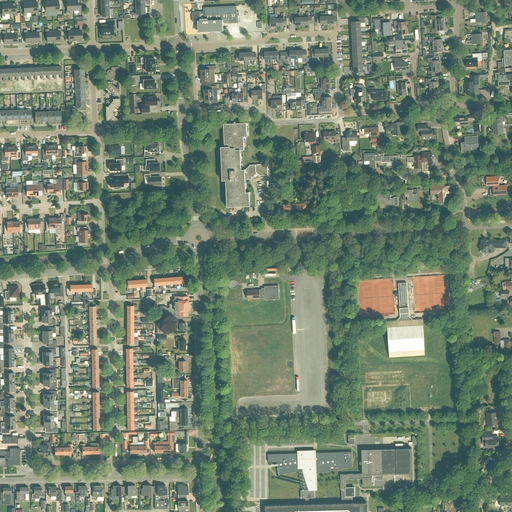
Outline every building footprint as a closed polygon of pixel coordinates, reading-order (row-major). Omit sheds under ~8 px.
[(74,11),(73,0),(67,1),(67,11),(66,11),(66,14),(70,13),(70,11),(74,11)] [(81,6),(80,0),(73,0),(74,11),(78,10),(79,15),(82,15),(82,6),(81,6)] [(52,12),(52,1),(45,2),(46,12),(44,12),(45,15),(48,14),(48,12),(52,12)] [(59,11),(59,1),(52,1),(52,12),(57,12),(57,14),(61,14),(61,11),(59,11)] [(31,13),(30,2),(24,3),(24,13),(23,13),(23,16),(27,15),(27,13),(31,13)] [(38,12),(37,2),(30,2),(31,13),(35,13),(36,15),(39,15),(39,12),(38,12)] [(16,13),(16,3),(9,4),(10,14),(14,14),(14,16),(18,16),(18,13),(16,13)] [(10,14),(9,4),(2,4),(3,14),(1,14),(2,17),(5,17),(5,14),(10,14)] [(239,16),(239,12),(237,12),(237,6),(218,7),(203,8),(204,11),(198,12),(193,12),(193,22),(199,22),(199,29),(209,29),(209,25),(214,25),(215,31),(223,30),(222,21),(224,21),(225,24),(238,23),(238,16),(239,16)] [(135,13),(131,13),(131,15),(133,15),(133,18),(141,18),(141,14),(145,14),(144,8),(135,8),(135,9),(135,13)] [(326,17),(317,17),(317,23),(321,23),(321,24),(327,24),(327,16),(328,16),(328,12),(326,12),(326,17)] [(332,16),(328,16),(327,16),(327,24),(334,24),(334,23),(337,23),(337,16),(335,16),(334,12),(332,12),(332,16)] [(476,19),(471,20),(471,23),(487,22),(487,12),(470,13),(470,16),(476,16),(476,19)] [(302,17),(303,17),(303,13),(299,13),(299,18),(292,18),(292,24),(295,24),(295,26),(302,25),(302,17)] [(303,17),(302,17),(302,25),(309,25),(309,24),(312,23),(312,17),(309,17),(309,13),(307,13),(307,17),(303,17)] [(278,18),(276,18),(277,26),(283,26),(283,25),(287,24),(286,18),(284,18),(284,14),(281,14),(282,18),(278,18)] [(438,16),(431,16),(432,21),(434,21),(435,25),(444,24),(444,18),(438,18),(438,16)] [(353,19),(353,22),(351,22),(352,29),(361,28),(361,27),(361,23),(365,23),(365,21),(365,18),(353,19)] [(384,18),(374,19),(375,30),(381,30),(382,36),(391,36),(390,27),(391,27),(391,22),(384,23),(384,18)] [(107,25),(101,26),(101,36),(113,35),(113,25),(114,25),(114,20),(107,21),(107,25)] [(401,21),(394,21),(394,30),(398,30),(399,35),(407,34),(407,22),(401,22),(401,21)] [(439,34),(439,31),(445,30),(444,24),(435,25),(435,29),(432,29),(432,34),(439,34)] [(79,30),(75,30),(75,41),(82,40),(82,35),(83,35),(82,25),(79,26),(79,30)] [(75,41),(75,30),(70,31),(70,28),(66,28),(67,31),(68,31),(68,41),(75,41)] [(54,42),(53,31),(49,32),(49,29),(45,29),(45,32),(46,32),(47,42),(54,42)] [(58,31),(53,31),(54,42),(61,41),(60,31),(61,31),(61,29),(58,29),(58,31)] [(32,43),(32,32),(27,33),(27,30),(24,30),(24,33),(25,33),(25,43),(32,43)] [(36,32),(32,32),(32,43),(39,42),(39,32),(40,32),(40,30),(36,30),(36,32)] [(11,44),(10,34),(6,34),(6,31),(2,31),(2,34),(3,34),(4,44),(11,44)] [(18,43),(17,34),(18,33),(18,31),(15,31),(15,33),(10,34),(11,44),(18,43)] [(366,33),(361,33),(361,34),(352,35),(352,41),(361,41),(361,39),(361,36),(366,35),(366,33)] [(472,37),(472,41),(467,42),(467,45),(483,44),(483,34),(466,35),(466,38),(472,37)] [(436,37),(430,37),(430,42),(433,42),(433,46),(442,45),(442,40),(436,40),(436,37)] [(362,45),(362,42),(366,41),(366,39),(361,39),(361,41),(352,41),(353,47),(362,47),(362,45)] [(397,53),(407,53),(406,45),(403,45),(403,40),(389,41),(389,46),(396,46),(397,53)] [(362,47),(353,47),(353,54),(362,53),(362,52),(362,48),(366,48),(366,45),(362,45),(362,47)] [(433,50),(430,50),(430,55),(437,55),(437,52),(443,52),(442,45),(433,46),(433,50)] [(315,50),(315,51),(312,51),(312,58),(321,57),(321,62),(324,62),(323,57),(322,57),(322,49),(315,50)] [(328,49),(322,49),(322,57),(323,57),(327,57),(327,61),(330,61),(330,57),(329,57),(328,49)] [(297,58),(298,58),(302,58),(302,63),(305,63),(305,58),(307,58),(307,52),(303,52),(303,50),(297,51),(297,58)] [(505,62),(498,63),(499,69),(505,69),(505,66),(511,65),(511,50),(504,51),(505,62)] [(299,66),(298,58),(297,58),(297,51),(290,51),(290,59),(295,59),(295,66),(299,66)] [(273,64),(273,60),(272,60),(271,52),(265,52),(265,54),(262,54),(262,60),(271,60),(271,64),(273,64)] [(272,60),(273,60),(277,59),(277,64),(279,64),(279,59),(278,59),(278,52),(271,52),(272,60)] [(362,53),(353,54),(353,60),(362,60),(362,58),(362,54),(367,54),(367,52),(362,52),(362,53)] [(246,53),(239,53),(240,55),(236,55),(237,61),(245,61),(246,66),(248,65),(248,61),(247,61),(246,53)] [(253,53),(246,53),(247,61),(248,61),(252,61),(252,65),(254,65),(254,61),(257,60),(256,54),(253,54),(253,53)] [(478,67),(478,62),(482,61),(481,54),(472,54),(472,58),(466,59),(466,67),(478,67)] [(353,66),(363,66),(363,64),(363,61),(367,61),(370,61),(370,58),(362,58),(362,60),(353,60),(353,66)] [(402,58),(395,59),(395,63),(396,63),(396,71),(406,71),(405,62),(402,63),(402,58)] [(434,58),(427,58),(428,63),(431,63),(431,67),(440,67),(440,60),(434,61),(434,58)] [(155,71),(154,59),(145,59),(145,63),(144,64),(145,67),(146,67),(146,71),(155,71)] [(367,64),(363,64),(363,66),(353,66),(354,73),(356,73),(356,76),(365,76),(365,72),(363,72),(363,67),(367,67),(367,64)] [(201,75),(210,75),(215,74),(214,69),(216,69),(216,66),(207,66),(207,69),(201,70),(201,75)] [(116,74),(118,74),(118,67),(111,67),(111,69),(110,71),(110,70),(109,70),(106,73),(106,74),(107,74),(106,75),(104,75),(105,89),(107,89),(108,90),(105,92),(109,96),(111,93),(112,94),(112,96),(119,96),(119,89),(117,89),(111,84),(111,80),(116,74)] [(435,76),(435,73),(441,73),(440,67),(431,67),(431,71),(428,71),(428,76),(435,76)] [(499,75),(498,75),(498,86),(511,85),(511,74),(506,75),(505,69),(499,69),(499,75)] [(83,70),(74,70),(74,75),(70,75),(70,78),(75,77),(74,77),(84,76),(83,70)] [(210,75),(201,75),(201,81),(207,80),(207,84),(215,83),(215,74),(210,75)] [(324,75),(317,75),(317,78),(318,78),(318,84),(330,83),(330,77),(324,78),(324,75)] [(474,84),(479,84),(478,75),(471,76),(472,82),(465,82),(465,87),(466,86),(466,95),(475,94),(474,84)] [(398,80),(398,83),(398,96),(407,95),(406,83),(402,83),(402,80),(403,80),(403,77),(397,77),(397,81),(398,80)] [(432,79),(426,79),(426,84),(429,84),(429,88),(439,88),(438,82),(433,82),(432,79)] [(154,83),(154,80),(143,80),(144,89),(156,89),(156,88),(157,88),(156,84),(156,83),(154,83)] [(257,90),(257,99),(263,99),(263,93),(266,93),(265,83),(262,84),(262,87),(260,87),(260,90),(257,90)] [(321,84),(321,86),(318,86),(318,89),(313,89),(313,93),(320,93),(320,92),(325,92),(325,89),(331,89),(330,83),(318,84),(321,84)] [(257,99),(257,90),(254,90),(254,84),(248,84),(248,94),(252,94),(252,99),(257,99)] [(364,85),(360,86),(360,85),(355,85),(355,89),(354,89),(354,90),(351,90),(351,96),(354,96),(355,102),(361,101),(361,97),(366,97),(366,88),(364,88),(364,85)] [(204,95),(213,95),(218,94),(217,86),(210,86),(210,89),(204,89),(204,95)] [(238,93),(238,102),(244,102),(244,96),(247,96),(246,87),(243,88),(240,88),(241,93),(238,93)] [(375,88),(369,88),(369,95),(373,95),(374,101),(386,100),(386,91),(375,91),(375,88)] [(429,92),(427,92),(427,97),(433,97),(433,94),(439,94),(439,88),(429,88),(429,92)] [(238,102),(238,93),(234,93),(234,90),(232,90),(232,89),(229,89),(229,97),(232,97),(233,102),(238,102)] [(213,95),(204,95),(204,101),(210,100),(210,103),(218,103),(218,94),(213,95)] [(277,109),(277,95),(276,96),(273,96),(273,97),(271,97),(271,94),(268,94),(268,103),(271,103),(272,109),(277,109)] [(325,94),(315,95),(315,101),(322,101),(322,103),(331,102),(331,97),(325,97),(325,94)] [(277,95),(277,109),(283,109),(282,103),(286,103),(285,95),(277,95)] [(157,105),(156,96),(144,97),(145,105),(141,106),(141,113),(149,112),(149,106),(157,105)] [(296,97),(296,110),(302,110),(302,104),(305,104),(305,96),(299,96),(299,97),(296,97)] [(290,97),(287,97),(288,104),(291,104),(291,110),(296,110),(296,97),(290,97)] [(109,121),(106,124),(110,127),(113,124),(114,125),(114,127),(121,127),(120,120),(118,120),(113,115),(113,111),(118,106),(120,105),(119,99),(113,99),(113,101),(112,102),(109,99),(106,103),(108,106),(107,107),(105,107),(106,120),(108,120),(109,121)] [(319,104),(320,107),(318,107),(318,112),(326,111),(326,108),(331,108),(331,102),(322,103),(319,104)] [(504,115),(496,115),(497,119),(493,119),(493,125),(494,125),(495,134),(503,133),(503,120),(505,120),(504,115)] [(469,117),(456,118),(456,126),(468,125),(468,120),(476,120),(476,116),(469,116),(469,117)] [(242,137),(245,137),(245,122),(222,124),(223,146),(220,146),(221,180),(225,180),(227,207),(249,206),(249,192),(245,192),(244,177),(245,177),(245,176),(267,175),(266,164),(249,165),(245,169),(240,170),(239,150),(242,150),(242,137)] [(392,123),(385,124),(386,131),(392,130),(393,135),(403,134),(403,128),(402,128),(402,122),(392,122),(392,123)] [(426,125),(418,126),(418,132),(422,131),(422,138),(428,138),(428,139),(435,138),(435,131),(432,131),(432,129),(426,129),(426,125)] [(371,127),(365,128),(365,133),(370,133),(370,136),(371,136),(371,141),(373,141),(373,145),(378,145),(384,145),(383,136),(379,136),(379,133),(378,134),(378,127),(371,127)] [(342,137),(343,146),(350,146),(350,141),(357,140),(357,132),(352,133),(352,132),(352,131),(351,130),(350,130),(349,130),(348,131),(347,132),(347,133),(347,137),(342,137)] [(336,131),(324,132),(324,140),(335,139),(335,143),(339,143),(339,134),(336,134),(336,131)] [(304,133),(304,142),(308,142),(308,144),(315,144),(315,133),(308,133),(307,132),(305,132),(304,133)] [(478,136),(465,137),(465,147),(462,147),(462,153),(476,152),(475,144),(478,144),(478,136)] [(109,146),(109,155),(120,154),(120,146),(123,146),(123,142),(115,142),(115,146),(109,146)] [(144,149),(144,155),(151,155),(151,151),(160,151),(159,147),(158,147),(158,144),(147,144),(147,149),(144,149)] [(31,145),(25,146),(25,152),(22,152),(22,160),(28,160),(28,156),(31,156),(31,145)] [(31,145),(31,156),(37,156),(37,158),(41,158),(40,151),(37,151),(37,145),(31,145)] [(51,145),(46,145),(46,151),(42,151),(43,160),(46,160),(46,159),(51,159),(51,155),(52,155),(51,145)] [(52,155),(55,155),(55,157),(61,157),(61,151),(57,151),(57,145),(51,145),(52,155)] [(74,150),(74,157),(81,157),(80,153),(87,153),(86,146),(84,146),(84,145),(79,145),(79,147),(76,147),(76,150),(74,150)] [(10,146),(5,146),(5,152),(1,153),(2,161),(8,161),(8,157),(11,157),(10,146)] [(10,146),(11,157),(17,156),(17,159),(20,159),(20,152),(17,152),(16,146),(10,146)] [(374,153),(363,153),(364,161),(369,161),(370,171),(376,171),(375,161),(381,161),(381,163),(391,162),(392,164),(399,164),(399,155),(384,156),(384,154),(375,154),(374,153)] [(421,153),(421,157),(420,157),(420,155),(413,156),(414,168),(421,168),(420,162),(431,161),(430,153),(421,153)] [(81,159),(74,159),(74,165),(77,165),(77,168),(87,168),(87,162),(81,162),(81,159)] [(109,164),(110,171),(121,170),(121,166),(124,166),(124,159),(116,159),(116,163),(109,164)] [(160,170),(159,163),(153,163),(153,159),(146,160),(146,166),(149,166),(149,171),(160,170)] [(81,174),(87,174),(87,168),(77,168),(77,174),(74,174),(75,177),(81,177),(81,174)] [(149,186),(161,185),(160,177),(150,177),(150,174),(144,174),(144,178),(148,177),(149,186)] [(110,179),(110,187),(114,187),(114,189),(119,189),(119,187),(123,186),(123,183),(128,183),(128,175),(120,176),(118,176),(117,176),(115,176),(114,176),(114,179),(110,179)] [(497,176),(486,177),(487,185),(493,185),(494,194),(505,194),(505,185),(498,186),(497,176)] [(56,183),(53,183),(53,194),(59,194),(59,187),(62,187),(62,177),(58,177),(58,179),(56,179),(56,183)] [(49,179),(43,179),(43,188),(47,188),(47,194),(53,194),(53,183),(49,184),(49,179)] [(81,179),(74,179),(75,183),(77,183),(77,189),(80,189),(80,191),(85,191),(85,189),(88,189),(87,182),(81,183),(81,179)] [(38,189),(42,189),(41,182),(38,183),(38,185),(32,185),(33,196),(38,195),(38,189)] [(33,196),(32,185),(26,185),(26,183),(23,183),(23,190),(26,190),(27,196),(33,196)] [(6,184),(2,184),(3,191),(6,191),(6,197),(12,197),(12,187),(6,187),(6,184)] [(18,187),(12,187),(12,197),(18,197),(18,191),(21,191),(21,184),(17,184),(18,187)] [(432,186),(430,186),(430,194),(437,194),(438,197),(439,196),(439,199),(438,199),(438,201),(439,201),(439,204),(444,204),(444,201),(444,196),(445,196),(445,193),(449,193),(448,186),(444,186),(444,184),(432,185),(432,186)] [(409,187),(404,187),(404,194),(402,195),(403,201),(416,200),(415,194),(417,194),(417,189),(409,190),(409,187)] [(397,197),(393,197),(393,198),(390,198),(390,194),(384,194),(384,193),(376,193),(376,205),(383,204),(383,205),(393,205),(393,207),(398,207),(397,197)] [(86,224),(86,221),(89,221),(89,214),(83,214),(83,213),(78,213),(78,220),(77,220),(77,224),(86,224)] [(50,231),(49,229),(55,229),(55,218),(49,218),(49,221),(46,221),(46,231),(50,231)] [(55,218),(55,229),(61,229),(61,230),(64,230),(64,221),(61,221),(61,218),(55,218)] [(28,222),(25,222),(25,231),(29,231),(28,230),(34,229),(34,219),(28,219),(28,222)] [(40,219),(34,219),(34,229),(40,229),(40,231),(43,231),(43,221),(40,222),(40,219)] [(13,222),(7,222),(7,225),(4,225),(4,234),(8,234),(8,232),(13,232),(13,222)] [(13,222),(13,232),(19,232),(19,234),(22,234),(22,224),(19,224),(19,222),(13,222)] [(86,227),(77,227),(77,231),(79,231),(79,236),(89,236),(89,230),(86,230),(86,227)] [(87,242),(89,242),(89,236),(79,236),(79,242),(77,242),(77,246),(87,245),(87,242)] [(480,246),(480,248),(480,249),(480,250),(481,251),(482,250),(485,250),(488,252),(492,252),(494,250),(494,247),(506,247),(506,240),(500,240),(500,241),(497,241),(497,240),(496,240),(490,240),(482,240),(481,241),(481,245),(480,245),(480,246)] [(176,276),(168,277),(169,283),(174,283),(175,288),(177,287),(176,283),(176,276)] [(176,283),(182,282),(182,287),(184,287),(183,282),(183,276),(176,276),(176,283)] [(162,284),(167,284),(167,288),(170,288),(169,283),(168,277),(161,278),(162,284)] [(162,289),(162,284),(161,278),(153,278),(154,285),(160,284),(160,289),(162,289)] [(60,287),(59,283),(51,283),(51,293),(54,293),(55,297),(63,296),(63,287),(60,287)] [(425,355),(422,319),(421,319),(412,320),(412,319),(409,316),(409,313),(409,307),(408,307),(407,283),(398,283),(400,308),(399,308),(400,314),(400,317),(397,320),(397,321),(390,321),(387,321),(389,358),(425,355)] [(38,284),(33,285),(34,290),(35,294),(45,293),(44,284),(38,285),(38,284)] [(92,284),(85,285),(85,291),(91,291),(91,296),(93,296),(93,295),(96,295),(96,290),(92,290),(92,284)] [(77,285),(70,285),(70,292),(76,291),(76,296),(78,296),(78,291),(77,285)] [(85,285),(77,285),(78,291),(83,291),(83,296),(86,296),(85,291),(85,285)] [(18,292),(18,286),(9,287),(9,291),(5,291),(6,300),(10,300),(10,297),(14,297),(19,297),(19,292),(18,292)] [(262,290),(259,290),(247,291),(247,299),(265,298),(265,300),(279,299),(278,286),(264,286),(264,288),(262,289),(262,290)] [(41,305),(45,305),(49,304),(49,295),(45,295),(45,300),(41,301),(41,305)] [(171,306),(171,308),(166,308),(166,307),(160,307),(160,312),(161,312),(161,315),(164,315),(164,314),(166,314),(166,317),(173,317),(173,315),(174,315),(178,315),(178,316),(187,316),(187,296),(178,296),(178,297),(174,297),(174,306),(171,306)] [(89,304),(85,305),(85,309),(89,309),(89,312),(89,313),(95,313),(95,306),(89,307),(89,304)] [(49,306),(49,310),(42,310),(42,316),(52,316),(52,312),(55,312),(55,306),(49,306)] [(3,314),(0,314),(0,316),(3,317),(13,317),(13,314),(13,311),(6,311),(6,307),(0,307),(0,311),(3,311),(3,314)] [(52,316),(42,316),(42,322),(49,322),(49,325),(55,325),(55,319),(52,319),(52,316)] [(179,321),(176,321),(176,326),(179,326),(179,331),(185,331),(185,323),(179,323),(179,321)] [(49,328),(49,331),(42,331),(42,337),(52,337),(52,333),(55,333),(55,328),(49,328)] [(52,337),(42,337),(42,343),(49,343),(49,347),(57,347),(57,340),(52,341),(52,337)] [(186,349),(186,346),(186,340),(181,340),(181,338),(176,338),(176,341),(178,341),(178,350),(186,350),(186,349)] [(511,341),(510,341),(510,339),(504,339),(504,340),(501,340),(501,350),(510,350),(510,346),(511,345),(511,341)] [(53,354),(56,354),(56,349),(49,349),(49,352),(42,352),(43,358),(53,358),(53,354)] [(181,358),(181,355),(176,355),(176,361),(178,361),(179,370),(185,370),(186,370),(186,367),(186,361),(181,361),(181,358)] [(53,358),(43,358),(43,364),(50,364),(50,367),(56,367),(56,362),(53,362),(53,358)] [(56,370),(50,370),(50,373),(43,373),(43,379),(53,379),(53,375),(56,375),(56,370)] [(180,388),(187,388),(187,380),(182,380),(182,374),(172,374),(172,379),(176,379),(177,383),(180,383),(180,388)] [(43,379),(43,385),(50,385),(50,389),(57,389),(56,379),(53,379),(43,379)] [(180,393),(171,393),(171,398),(176,398),(176,402),(182,402),(182,398),(182,396),(187,396),(187,388),(180,388),(180,393)] [(50,391),(50,394),(43,394),(43,400),(53,400),(53,397),(57,396),(57,391),(50,391)] [(53,400),(43,400),(43,407),(51,406),(51,411),(57,411),(57,404),(54,404),(53,400)] [(1,410),(1,413),(9,413),(9,410),(15,410),(14,406),(15,406),(15,404),(0,403),(0,406),(4,406),(4,410),(1,410)] [(178,403),(173,403),(173,411),(180,411),(180,416),(187,416),(187,408),(182,408),(182,407),(178,407),(178,403)] [(57,412),(51,412),(51,415),(44,415),(44,422),(54,421),(54,418),(57,418),(57,412)] [(497,412),(487,413),(487,425),(497,425),(497,416),(498,416),(497,412)] [(0,416),(5,416),(5,423),(15,422),(15,420),(15,416),(9,416),(9,413),(1,413),(0,413),(0,416)] [(187,416),(180,416),(175,417),(175,421),(169,421),(169,430),(177,430),(177,426),(182,426),(182,425),(187,425),(187,416)] [(54,421),(44,422),(44,428),(51,428),(51,431),(57,430),(57,425),(54,425),(54,421)] [(9,433),(9,429),(15,429),(15,425),(15,422),(5,423),(1,423),(1,433),(9,433)] [(174,430),(167,430),(167,435),(168,435),(168,441),(162,442),(162,446),(163,452),(171,452),(171,447),(172,447),(172,435),(175,435),(174,430)] [(493,445),(499,445),(498,436),(490,437),(490,433),(490,431),(482,432),(482,441),(485,441),(486,447),(493,447),(493,445)] [(138,446),(138,453),(146,453),(146,448),(147,448),(147,441),(143,441),(143,446),(138,446)] [(184,444),(179,444),(179,452),(186,452),(186,444),(187,444),(187,441),(184,441),(184,444)] [(43,443),(43,445),(39,445),(39,452),(39,453),(42,453),(42,452),(48,452),(48,449),(51,449),(51,447),(50,442),(43,443)] [(163,452),(162,446),(162,442),(157,442),(157,443),(153,443),(153,448),(154,448),(154,452),(163,452)] [(138,443),(128,443),(128,448),(130,448),(130,453),(138,453),(138,446),(138,443)] [(57,444),(53,444),(53,449),(55,449),(55,454),(63,454),(63,447),(57,447),(57,444)] [(72,444),(68,444),(68,447),(63,447),(63,454),(71,454),(71,449),(72,449),(72,444)] [(85,444),(81,444),(81,449),(82,449),(82,454),(90,454),(90,447),(85,447),(85,444)] [(100,444),(95,444),(96,447),(90,447),(90,454),(98,454),(98,449),(100,449),(100,444)] [(9,451),(0,451),(0,465),(20,465),(20,448),(9,448),(9,451)] [(362,474),(341,475),(341,488),(342,503),(346,503),(346,499),(352,499),(352,496),(355,496),(354,487),(345,487),(345,479),(362,478),(363,486),(383,485),(383,484),(387,483),(387,485),(401,485),(401,480),(413,480),(412,448),(362,449),(362,474)] [(316,482),(316,474),(352,466),(352,451),(322,452),(321,452),(315,453),(315,451),(298,451),(298,452),(298,453),(268,454),(268,462),(276,462),(277,464),(274,464),(275,466),(277,466),(277,467),(278,475),(300,471),(304,490),(301,490),(301,498),(305,498),(305,504),(309,504),(309,498),(314,498),(314,490),(314,487),(314,485),(314,482),(316,482)] [(485,454),(477,461),(484,468),(486,466),(490,471),(499,463),(496,460),(495,462),(493,460),(492,460),(489,457),(488,457),(485,454)] [(127,487),(124,487),(124,494),(127,494),(128,496),(137,495),(137,489),(135,489),(135,485),(127,485),(127,487)] [(151,485),(143,485),(143,488),(141,488),(141,495),(151,495),(151,494),(154,494),(154,486),(151,486),(151,485)] [(154,486),(154,494),(158,494),(158,495),(159,495),(160,498),(165,498),(165,495),(167,495),(167,488),(165,488),(165,485),(157,485),(157,486),(154,486)] [(184,485),(178,485),(178,497),(179,497),(179,498),(187,497),(187,494),(188,494),(188,486),(184,486),(184,485)] [(73,492),(72,486),(65,486),(65,492),(66,496),(70,496),(70,503),(75,503),(74,492),(73,492)] [(86,486),(78,486),(78,492),(75,492),(75,500),(79,500),(79,495),(87,495),(86,486)] [(103,490),(102,490),(101,486),(94,486),(94,491),(92,491),(93,497),(104,497),(104,491),(103,490)] [(113,486),(113,489),(111,489),(111,496),(121,496),(121,494),(124,494),(124,487),(121,487),(121,486),(113,486)] [(3,493),(2,493),(2,497),(5,497),(5,493),(11,493),(11,487),(3,488),(3,493)] [(20,496),(20,493),(28,493),(28,487),(20,487),(20,491),(17,491),(17,502),(19,502),(19,500),(22,500),(22,496),(20,496)] [(35,487),(35,492),(35,494),(32,494),(32,499),(39,499),(39,497),(43,497),(43,494),(41,494),(41,487),(35,487)] [(61,490),(57,490),(57,487),(48,487),(49,496),(56,496),(56,500),(61,500),(61,490)] [(500,497),(500,498),(500,506),(511,505),(511,492),(509,493),(509,497),(500,497)] [(187,497),(179,498),(179,501),(178,501),(178,510),(185,510),(185,509),(188,509),(188,501),(187,501),(187,497)] [(305,504),(265,505),(265,511),(367,511),(367,502),(346,503),(342,503),(309,504),(305,504)]
